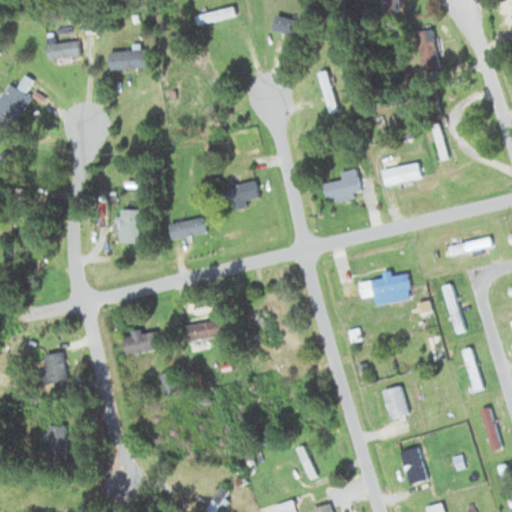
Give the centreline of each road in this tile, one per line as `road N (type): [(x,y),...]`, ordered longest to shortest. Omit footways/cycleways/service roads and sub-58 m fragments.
road 1 (residential): [(27,316),(511,197)]
road 2 (residential): [(382,511),(305,248),(269,90)]
road 3 (residential): [(89,113),(75,301),(90,330),(131,498)]
road 4 (residential): [(511,402),(477,289),(489,267),(511,262)]
road 5 (residential): [(511,136),(466,0)]
